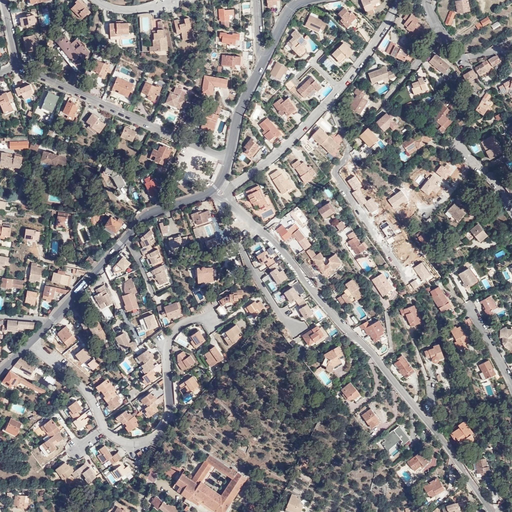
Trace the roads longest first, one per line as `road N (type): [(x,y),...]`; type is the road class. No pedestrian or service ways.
road 1 (residential): [(234,206),(431,424)]
road 2 (residential): [(15,65),(228,158)]
road 3 (tertiary): [(48,323),(148,213),(211,192)]
road 4 (residential): [(406,277),(336,177),(348,149),(328,100)]
road 5 (residential): [(222,199),(225,226),(264,293),(297,326)]
road 6 (residential): [(228,192),(328,100)]
